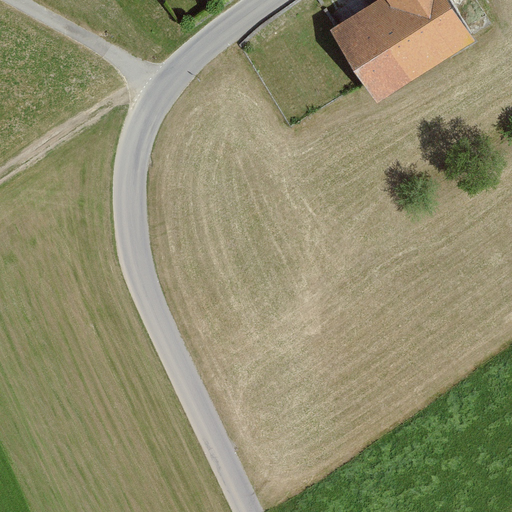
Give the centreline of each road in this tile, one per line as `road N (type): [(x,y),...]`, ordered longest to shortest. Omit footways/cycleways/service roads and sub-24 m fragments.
road 1 (residential): [(249,511),(145,288),(129,204),(137,140),(162,90),(196,52),(266,0)]
road 2 (track): [(15,0),(103,46),(162,90)]
